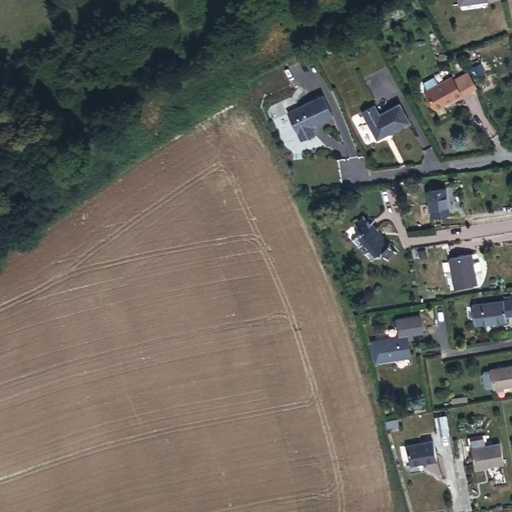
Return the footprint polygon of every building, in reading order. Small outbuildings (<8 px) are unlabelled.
[(485,1),(484,0),(455,0),(463,13),(485,1)] [(420,44),(414,35),(407,39),(413,48),(420,44)] [(480,94),(470,77),(456,85),(465,102),(480,94)] [(456,85),(455,83),(428,98),(438,116),(452,109),(453,110),(466,103),(465,102),(456,85)] [(324,104),(290,120),(303,148),(316,142),(312,133),(315,132),(315,133),(334,124),(324,104)] [(412,131),(402,112),(382,123),(376,113),(364,119),(380,148),(388,143),(387,142),(389,141),(390,142),(412,131)] [(459,223),(455,195),(436,197),(439,225),(459,223)] [(400,258),(367,223),(359,230),(367,238),(361,243),(368,251),(365,254),(371,260),(374,257),(380,263),(385,259),(392,266),(400,258)] [(368,251),(361,243),(358,246),(365,254),(368,251)] [(483,263),(482,255),(462,258),(465,286),(485,284),(484,276),(483,263)] [(374,257),(371,260),(377,266),(380,263),(374,257)] [(491,262),(483,263),(484,276),(493,275),(491,262)] [(511,303),(473,309),(475,328),(506,324),(505,318),(511,317),(511,303)] [(428,341),(425,324),(402,327),(405,344),(383,348),(387,371),(402,369),(401,365),(414,363),(411,344),(428,341)] [(387,371),(383,348),(377,349),(381,372),(387,371)] [(511,364),(486,368),(490,390),(511,386),(511,364)] [(447,421),(436,424),(442,444),(452,441),(447,421)] [(426,451),(439,449),(438,441),(425,444),(426,451)] [(506,445),(478,450),(482,473),(511,467),(506,445)] [(426,451),(412,454),(416,475),(443,469),(439,449),(426,451)]
